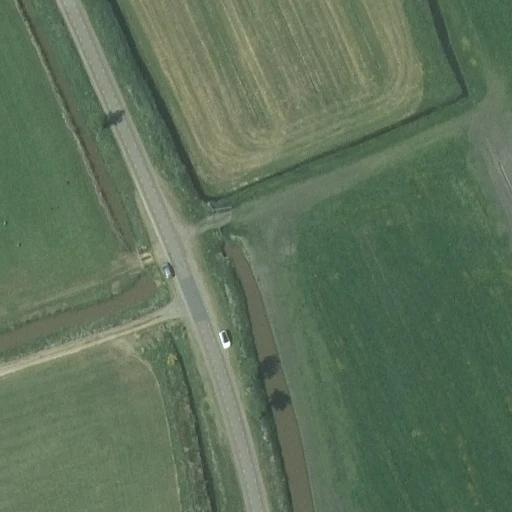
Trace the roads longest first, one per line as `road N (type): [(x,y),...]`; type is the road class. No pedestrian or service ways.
road 1 (tertiary): [(257,511),(195,305),(67,0)]
road 2 (track): [(195,305),(0,368)]
